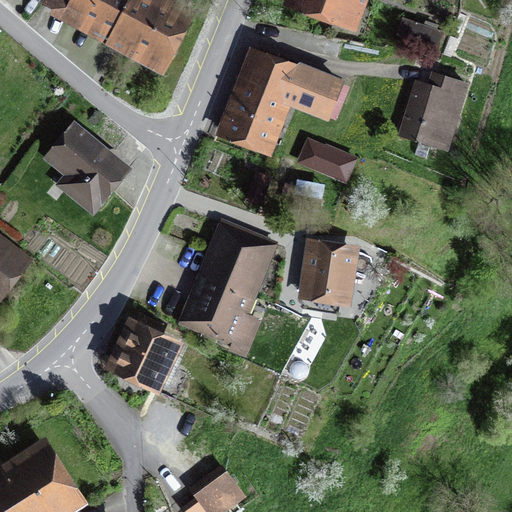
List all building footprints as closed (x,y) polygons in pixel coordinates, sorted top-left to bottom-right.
[(185,12),(166,2),(164,6),(151,0),(48,0),(160,60),(185,12)] [(298,0),(298,3),(345,20),(352,0),(298,0)] [(322,114),(335,80),(261,52),(229,133),(261,145),(280,98),(322,114)] [(465,83),(441,76),(437,88),(418,82),(402,135),(438,146),(448,113),(456,115),(465,83)] [(124,169),(74,128),(50,157),(83,184),(75,193),(93,207),(124,169)] [(309,143),(302,160),(344,178),(351,161),(309,143)] [(279,158),(272,174),(284,179),(291,163),(279,158)] [(210,278),(250,295),(270,242),(225,223),(213,254),(219,256),(210,278)] [(0,289),(25,256),(9,243),(3,251),(0,249),(0,289)] [(353,251),(312,245),(305,292),(345,298),(353,251)] [(242,316),(250,295),(210,278),(190,326),(236,345),(234,350),(244,354),(257,322),(242,316)] [(177,348),(135,327),(116,365),(153,383),(168,351),(174,354),(177,348)] [(0,479),(0,511),(47,511),(72,497),(44,452),(0,479)] [(225,471),(195,493),(208,511),(213,511),(241,492),(225,471)]
